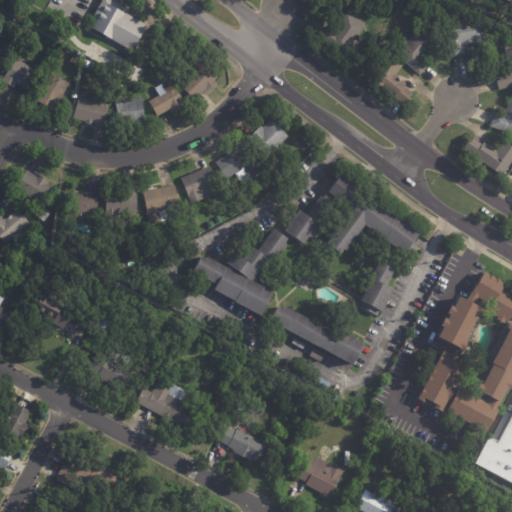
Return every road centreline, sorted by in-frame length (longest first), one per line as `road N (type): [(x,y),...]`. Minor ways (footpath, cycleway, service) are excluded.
road 1 (residential): [(268,511),(0,368)]
road 2 (tertiary): [(255,69),(215,121),(178,143),(133,155),(67,151),(0,117)]
road 3 (secondary): [(511,213),(353,99)]
road 4 (secondary): [(393,174),(511,256)]
road 5 (residential): [(63,404),(7,511)]
